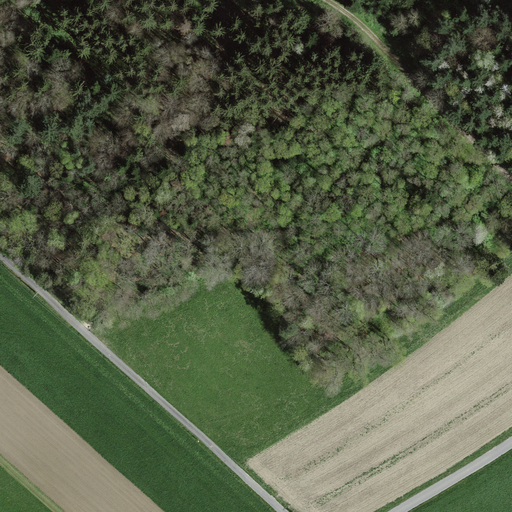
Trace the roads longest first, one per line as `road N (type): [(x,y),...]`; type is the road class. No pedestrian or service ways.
road 1 (track): [(280,511),(0,256)]
road 2 (track): [(325,0),(383,47),(511,181)]
road 3 (residential): [(511,441),(397,511)]
